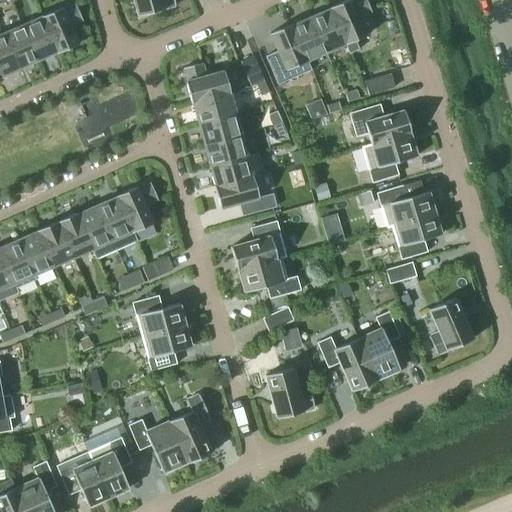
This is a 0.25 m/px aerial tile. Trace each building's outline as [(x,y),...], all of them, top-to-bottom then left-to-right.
[(132,0),(137,16),(175,5),(173,0),(132,0)] [(345,0),(329,7),(329,8),(345,44),(349,53),(358,49),(355,40),(366,35),(359,17),(371,12),(365,0),(345,0)] [(40,16),(55,52),(56,53),(77,44),(70,26),(82,21),(74,3),(62,8),(61,7),(40,16)] [(329,8),(310,17),(326,52),(345,44),(329,8)] [(21,25),(37,60),(55,52),(40,16),(21,25)] [(326,52),(310,17),(291,25),(307,60),(326,52)] [(291,25),(291,24),(269,33),(277,51),(265,56),(277,84),(311,69),(307,60),(291,25)] [(37,60),(21,25),(1,33),(17,69),(37,60)] [(0,76),(17,69),(1,33),(0,33),(0,76)] [(252,84),(257,82),(265,79),(255,55),(241,60),(252,84)] [(191,104),(192,103),(229,92),(223,71),(205,76),(201,63),(182,68),(186,81),(185,81),(191,104)] [(364,81),(368,95),(394,87),(390,73),(364,81)] [(270,90),(265,79),(257,82),(262,93),(270,90)] [(345,93),(347,101),(359,98),(356,90),(345,93)] [(235,113),(229,92),(192,103),(197,123),(235,113)] [(311,118),(329,113),(322,99),(306,106),(311,118)] [(326,105),(329,113),(340,110),(338,102),(326,105)] [(362,148),(409,134),(410,133),(403,110),(383,116),(379,104),(349,113),(356,136),(367,133),(370,143),(361,146),(362,148)] [(274,125),(281,122),(276,111),(269,114),(274,125)] [(197,123),(203,144),(240,134),(235,113),(197,123)] [(274,125),(279,136),(286,133),(281,122),(274,125)] [(209,165),(246,155),(240,134),(203,144),(209,165)] [(409,134),(362,148),(372,182),(398,174),(394,162),(416,155),(409,134)] [(295,164),(303,162),(299,150),(291,152),(295,164)] [(209,165),(214,185),(215,186),(252,176),(246,155),(209,165)] [(238,203),(241,215),(276,206),(272,193),(258,197),(252,176),(215,186),(214,185),(213,185),(219,208),(238,203)] [(136,186),(115,195),(116,196),(131,232),(133,231),(152,223),(145,205),(157,200),(149,182),(137,187),(136,186)] [(326,183),(313,187),(317,198),(329,195),(326,183)] [(427,190),(405,197),(402,185),(376,192),(386,227),(391,226),(434,213),(427,190)] [(369,189),(356,193),(359,206),(373,202),(369,189)] [(137,240),(133,231),(131,232),(116,196),(97,205),(116,249),(137,240)] [(95,258),(116,249),(97,205),(78,213),(93,249),(91,249),(95,258)] [(77,212),(56,221),(72,258),(91,249),(93,249),(78,213),(77,212)] [(434,213),(391,226),(401,259),(427,251),(423,239),(440,234),(434,213)] [(236,270),(238,270),(237,269),(281,257),(281,258),(286,256),(276,220),(250,228),(253,240),(230,246),(236,270)] [(52,267),(72,258),(56,221),(36,230),(36,231),(52,267)] [(33,275),(34,274),(52,267),(36,231),(17,239),(33,275)] [(0,253),(15,288),(16,288),(36,279),(34,274),(33,275),(17,239),(0,246),(0,253)] [(0,300),(18,292),(16,288),(15,288),(0,253),(0,300)] [(141,267),(147,280),(172,269),(166,256),(141,267)] [(237,269),(238,270),(243,292),(266,286),(269,298),(286,293),(300,289),(296,276),(287,278),(281,258),(281,257),(237,269)] [(411,261),(385,269),(389,282),(414,274),(411,261)] [(144,282),(140,274),(129,279),(133,286),(144,282)] [(121,291),(133,286),(129,279),(118,284),(121,291)] [(352,293),(347,283),(337,287),(342,298),(352,293)] [(286,293),(269,298),(273,312),(286,306),(289,305),(286,293)] [(161,307),(157,295),(131,302),(141,336),(184,324),(178,303),(161,307)] [(472,338),(454,297),(428,308),(438,331),(429,336),(436,354),(472,338)] [(107,305),(103,298),(92,303),(96,310),(107,305)] [(85,315),(96,310),(92,303),(81,307),(85,315)] [(273,312),(261,317),(267,330),(292,319),(286,306),(273,312)] [(53,321),(64,316),(61,309),(50,313),(53,321)] [(380,328),(358,337),(376,378),(399,368),(387,341),(399,336),(398,335),(391,319),(388,311),(375,317),(380,328)] [(42,326),(53,321),(50,313),(39,318),(42,326)] [(391,319),(398,335),(404,333),(397,317),(391,319)] [(173,351),(190,346),(184,324),(141,336),(150,370),(176,363),(173,351)] [(24,333),(21,326),(10,330),(13,338),(24,333)] [(0,337),(2,343),(13,338),(10,330),(0,334),(0,337)] [(93,347),(88,336),(78,341),(83,351),(93,347)] [(376,380),(376,378),(358,337),(334,347),(329,336),(316,342),(327,367),(339,362),(351,390),(376,380)] [(265,374),(276,418),(314,408),(309,388),(298,391),(292,367),(265,374)] [(96,370),(86,373),(90,390),(101,387),(96,370)] [(82,381),(66,385),(68,395),(84,392),(82,381)] [(8,416),(13,415),(9,394),(0,396),(0,431),(11,430),(8,416)] [(186,461),(185,462),(185,463),(210,452),(198,424),(209,419),(198,394),(186,399),(190,410),(168,420),(186,461)] [(141,419),(128,425),(138,450),(150,444),(162,472),(185,462),(186,461),(168,420),(146,430),(141,419)] [(87,451),(91,460),(92,460),(108,497),(128,488),(119,467),(131,462),(120,437),(87,451)] [(87,506),(108,497),(92,460),(91,460),(72,468),(70,464),(57,470),(68,494),(80,489),(87,506)] [(25,511),(53,511),(44,491),(56,486),(45,461),(32,466),(37,477),(14,487),(25,511)] [(0,511),(25,511),(14,487),(0,493),(0,511)]
